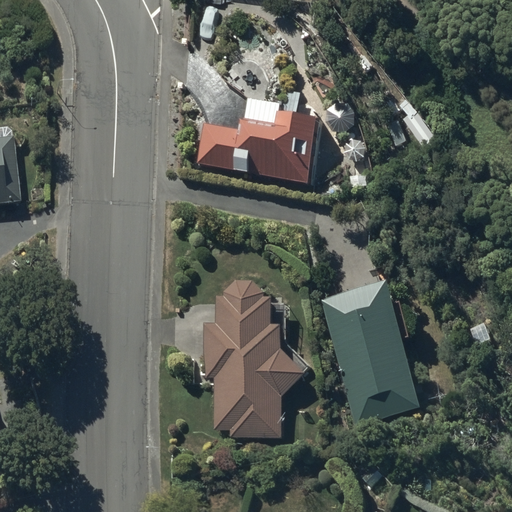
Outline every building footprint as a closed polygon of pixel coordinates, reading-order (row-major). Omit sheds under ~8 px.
[(337,136),(339,136),(344,137),(345,137),(347,136),(348,136),(349,136),(350,135),(351,134),(353,134),(354,133),(355,132),(355,131),(356,130),(357,129),(357,127),(358,126),(358,125),(359,123),(359,122),(359,121),(359,119),(358,118),(358,117),(358,116),(357,114),(356,113),(356,112),(355,111),(354,110),(353,109),(352,108),(351,108),(349,107),(348,107),(347,106),(345,106),(344,106),(343,106),(341,106),(340,106),(339,107),(338,107),(336,108),(335,108),(334,109),(333,110),(332,111),(331,112),(331,113),(330,114),(329,115),(329,117),(328,118),(328,119),(328,121),(328,122),(328,123),(328,125),(329,126),(329,127),(330,128),(330,130),(331,131),(332,132),(333,133),(334,133),(335,134),(336,135),(337,136)] [(253,178),(311,186),(321,121),(282,115),(280,126),(247,121),(245,133),(207,128),(201,166),(253,174),(253,178)] [(12,141),(0,142),(0,206),(18,205),(12,141)] [(345,156),(345,157),(346,158),(346,159),(347,160),(348,161),(349,162),(350,163),(351,163),(352,164),(353,164),(354,164),(355,165),(356,165),(357,165),(358,165),(359,164),(360,164),(361,164),(362,163),(363,163),(364,162),(365,161),(366,160),(366,159),(367,159),(367,158),(368,157),(368,156),(368,155),(368,154),(369,153),(368,152),(368,150),(368,149),(368,148),(367,148),(367,147),(366,146),(366,145),(365,144),(364,143),(363,143),(362,142),(361,142),(361,141),(360,141),(359,141),(358,141),(356,141),(355,141),(354,141),(353,141),(352,141),(351,142),(350,142),(350,143),(349,144),(348,144),(347,145),(347,146),(346,147),(346,148),(345,149),(345,150),(345,151),(345,152),(345,153),(345,154),(345,155),(345,156)] [(222,301),(222,328),(209,328),(209,380),(217,380),(217,433),(233,433),(233,441),(284,441),(285,400),(308,376),(306,374),(312,368),(290,347),(290,308),(279,307),(279,302),(271,302),(270,301),(270,299),(269,298),(269,296),(268,295),(267,294),(266,293),(265,291),(264,290),(262,289),(261,288),(260,288),(258,287),(257,287),(255,286),(253,286),(252,286),(250,286),(249,286),(247,286),(246,286),(244,287),(243,287),(241,288),(240,289),(238,290),(237,291),(236,292),(235,293),(234,294),(233,295),(232,297),(231,298),(231,300),(230,301),(222,301)] [(424,413),(406,342),(413,341),(404,307),(398,308),(392,286),(324,304),(357,430),(424,413)]
